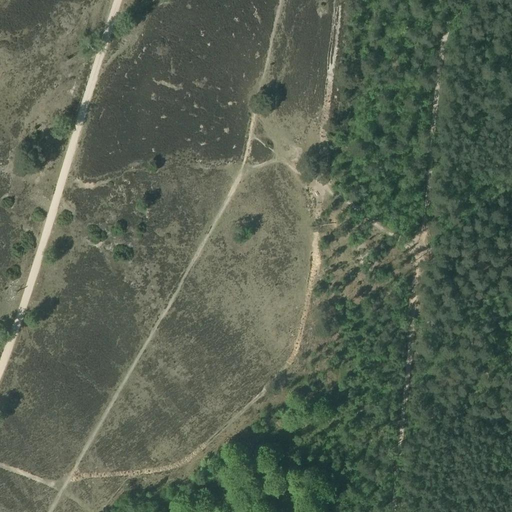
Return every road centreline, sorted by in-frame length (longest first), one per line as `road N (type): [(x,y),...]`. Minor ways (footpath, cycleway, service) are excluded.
road 1 (track): [(116,0),(0,366)]
road 2 (track): [(392,511),(420,249)]
road 3 (track): [(420,249),(437,70),(446,29),(467,0)]
